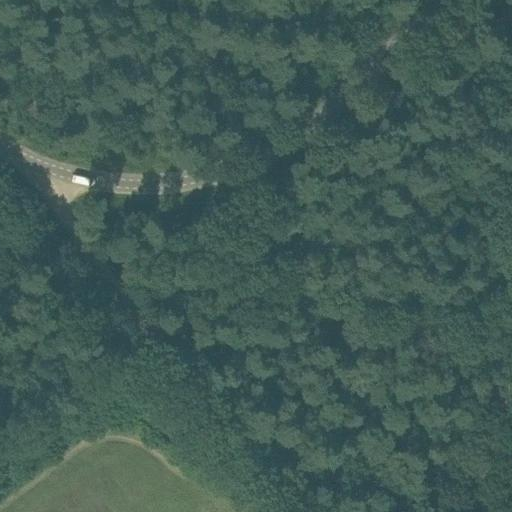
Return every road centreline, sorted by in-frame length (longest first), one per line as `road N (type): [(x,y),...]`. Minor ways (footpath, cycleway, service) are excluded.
road 1 (unclassified): [(443,0),(314,122),(231,168),(170,182),(104,181),(0,146)]
road 2 (track): [(66,174),(65,216),(173,360),(258,454)]
road 3 (track): [(458,511),(511,370)]
